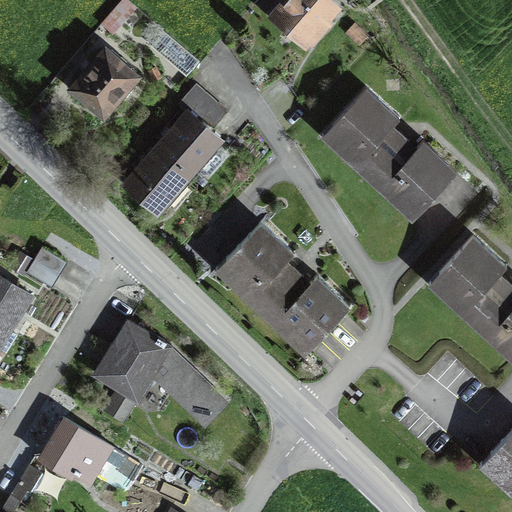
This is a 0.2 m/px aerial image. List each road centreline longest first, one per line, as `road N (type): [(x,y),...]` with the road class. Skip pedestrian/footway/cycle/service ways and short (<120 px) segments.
road 1 (residential): [(220,58),(370,280),(382,324),(376,347),(310,424)]
road 2 (tertiary): [(125,250),(310,424)]
road 3 (residential): [(0,455),(125,250)]
road 4 (track): [(511,147),(403,0)]
road 5 (tertiary): [(0,133),(125,250)]
road 6 (tertiary): [(310,424),(402,511)]
